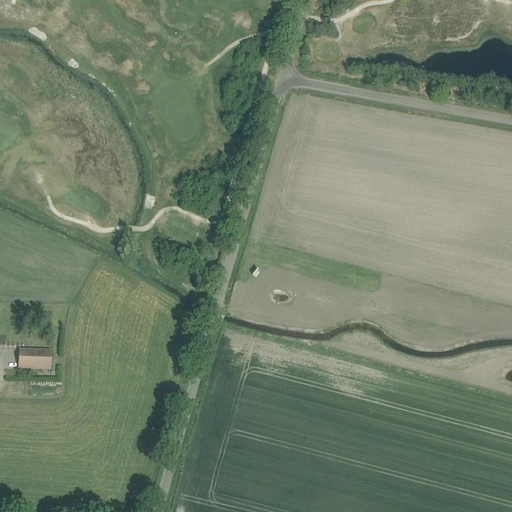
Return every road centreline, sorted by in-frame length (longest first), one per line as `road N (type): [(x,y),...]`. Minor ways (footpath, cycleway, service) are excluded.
road 1 (unclassified): [(156,511),(281,79)]
road 2 (unclassified): [(511,119),(281,79)]
